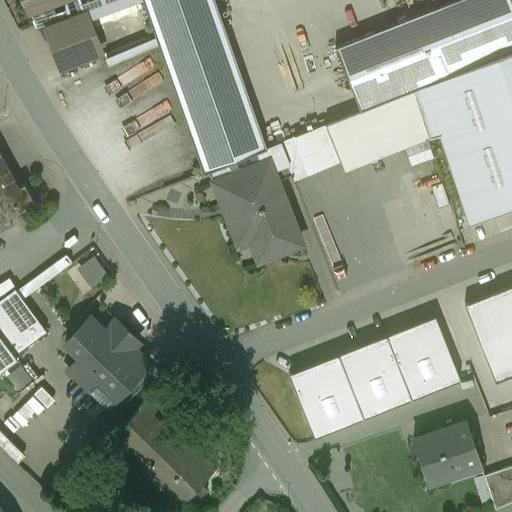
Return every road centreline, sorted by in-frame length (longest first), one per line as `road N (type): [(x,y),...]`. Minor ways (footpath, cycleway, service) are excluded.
road 1 (residential): [(216,364),(511,248)]
road 2 (tertiary): [(216,364),(94,196)]
road 3 (tertiary): [(94,196),(0,39)]
